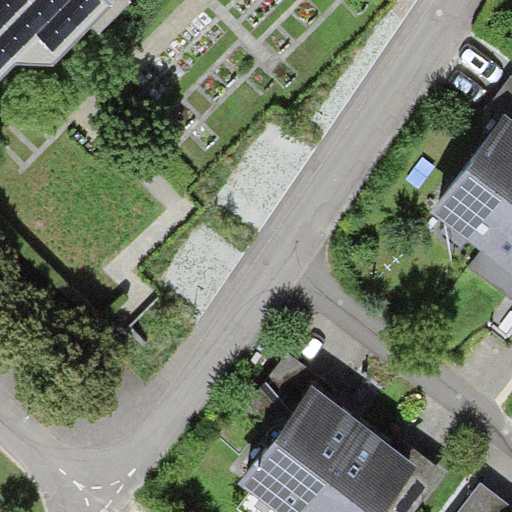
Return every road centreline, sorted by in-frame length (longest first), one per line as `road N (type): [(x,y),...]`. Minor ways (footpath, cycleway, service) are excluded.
road 1 (residential): [(445,0),(94,511)]
road 2 (residential): [(0,422),(94,511)]
